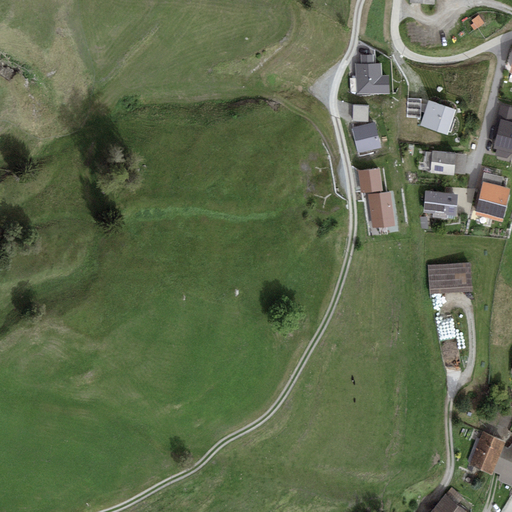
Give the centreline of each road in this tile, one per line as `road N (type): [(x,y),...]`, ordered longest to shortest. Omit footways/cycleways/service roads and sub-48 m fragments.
road 1 (track): [(361,0),(332,101),(353,216),(350,257),(328,321),(262,424),(221,445),(195,472),(113,511)]
road 2 (track): [(425,511),(451,470),(450,397),(475,346),(465,301)]
road 3 (track): [(398,6),(435,20),(464,0),(511,12)]
